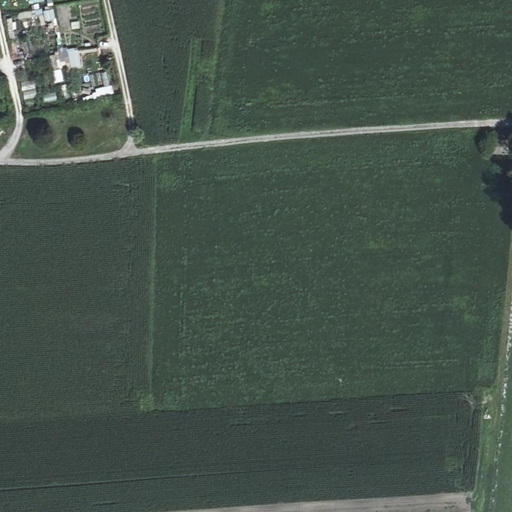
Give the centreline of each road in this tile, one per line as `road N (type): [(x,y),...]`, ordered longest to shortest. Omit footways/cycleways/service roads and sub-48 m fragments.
road 1 (unclassified): [(511,125),(256,137),(0,164)]
road 2 (track): [(107,0),(128,98),(127,155)]
road 3 (track): [(0,25),(18,110),(17,131),(0,157)]
